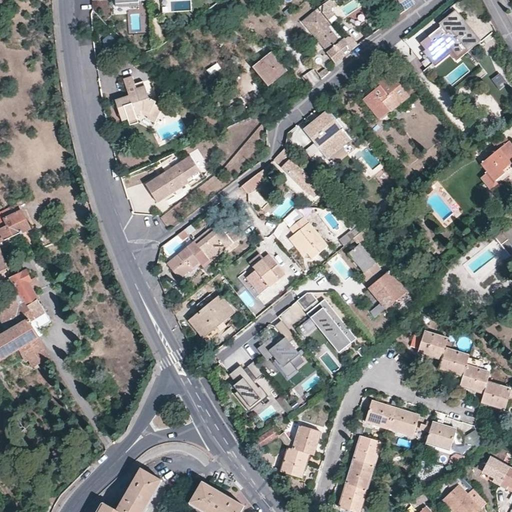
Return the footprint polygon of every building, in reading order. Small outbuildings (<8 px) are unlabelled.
[(332,8),(336,6),(332,0),(330,0),(318,9),(329,21),(335,15),(332,12),(332,8)] [(329,21),(318,9),(303,22),(328,52),(327,53),(335,62),(336,64),(350,52),(349,49),(346,40),(343,36),(329,21)] [(442,27),(418,45),(435,66),(459,48),(463,52),(480,40),(476,35),(457,10),(439,24),(442,27)] [(287,71),(272,53),(254,68),(271,88),(279,81),(281,80),(279,77),(287,71)] [(303,77),(313,86),(319,79),(309,70),(303,77)] [(409,97),(390,73),(378,83),(380,86),(374,91),(364,99),(381,119),(409,97)] [(149,117),(157,121),(163,109),(155,105),(156,103),(149,100),(144,84),(136,86),(134,85),(134,83),(126,86),(129,98),(128,99),(126,99),(124,100),(116,103),(122,123),(129,121),(130,123),(138,121),(138,118),(143,116),(143,114),(145,112),(150,115),(149,117)] [(351,140),(343,129),(344,128),(329,109),(320,116),(304,129),(318,148),(325,142),(334,154),(351,140)] [(289,131),(298,148),(310,142),(301,124),(289,131)] [(508,167),(511,163),(511,144),(504,135),(493,145),(499,152),(482,166),(487,173),(480,179),(491,193),(499,186),(496,181),(505,173),(503,171),(508,167)] [(284,149),(275,160),(311,194),(318,186),(292,161),(294,158),(294,157),(293,157),(290,154),(284,149)] [(188,178),(199,171),(188,154),(145,184),(151,192),(158,203),(178,189),(176,186),(179,184),(181,187),(190,181),(188,178)] [(251,180),(243,187),(248,193),(271,175),(266,168),(251,180)] [(203,176),(199,171),(188,178),(190,181),(192,184),(203,176)] [(18,204),(0,212),(0,240),(4,239),(4,241),(29,230),(24,218),(18,204)] [(297,209),(284,221),(292,230),(305,218),(297,209)] [(363,233),(348,216),(342,222),(351,232),(357,238),(363,233)] [(330,247),(305,218),(292,230),(294,232),(297,235),(295,236),(310,254),(315,259),(330,247)] [(231,245),(237,240),(246,234),(240,226),(232,232),(229,234),(226,230),(220,223),(215,226),(196,241),(205,254),(211,261),(231,245)] [(190,234),(185,228),(179,233),(184,239),(190,234)] [(511,242),(504,233),(502,230),(494,236),(510,256),(511,254),(511,242)] [(357,238),(351,232),(341,240),(346,247),(357,238)] [(241,245),(237,240),(231,245),(235,249),(241,245)] [(205,254),(196,241),(178,255),(167,264),(178,279),(200,262),(204,267),(211,261),(205,254)] [(0,272),(9,269),(6,262),(0,248),(0,246),(0,272)] [(6,246),(0,248),(6,262),(12,260),(6,246)] [(393,307),(397,304),(407,296),(397,283),(399,282),(393,274),(382,282),(378,276),(373,269),(376,267),(361,248),(349,257),(365,276),(362,278),(371,291),(370,292),(387,312),(393,307)] [(257,298),(287,274),(272,254),(267,258),(250,271),(241,277),(257,298)] [(0,318),(6,328),(0,331),(0,362),(21,351),(27,361),(31,359),(38,370),(42,368),(40,365),(50,358),(27,321),(33,318),(39,329),(50,322),(27,283),(31,281),(26,271),(11,278),(20,294),(0,305),(0,318)] [(309,293),(298,302),(305,311),(316,302),(309,293)] [(194,316),(208,336),(235,315),(221,296),(214,301),(201,311),(198,314),(194,316)] [(201,311),(214,301),(210,296),(196,306),(201,311)] [(325,300),(306,315),(337,354),(356,339),(325,300)] [(204,339),(208,336),(194,316),(190,320),(204,339)] [(271,339),(259,349),(268,360),(275,354),(279,358),(276,361),(289,376),(299,368),(293,361),(300,355),(290,343),(295,339),(281,322),(276,327),(286,338),(277,346),(271,339)] [(489,372),(466,365),(469,355),(445,348),(448,339),(423,331),(418,352),(430,356),(442,360),(440,368),(451,372),(463,376),(460,385),(470,389),(483,393),(480,402),(494,407),(504,410),(510,390),(486,382),(489,372)] [(245,368),(254,380),(261,375),(252,363),(245,368)] [(258,388),(240,366),(230,375),(242,390),(237,394),(250,410),(268,395),(261,386),(258,388)] [(413,435),(419,415),(410,413),(379,403),(371,400),(365,421),(413,435)] [(449,449),(455,429),(442,425),(426,420),(425,424),(431,426),(426,442),(449,449)] [(317,442),(321,431),(302,425),(294,449),(289,448),(282,472),(301,478),(303,470),(309,454),(313,455),(317,442)] [(272,427),(257,439),(263,446),(278,435),(272,427)] [(466,433),(469,441),(478,438),(475,430),(466,433)] [(356,511),(359,511),(381,442),(360,435),(358,445),(350,472),(342,499),(339,507),(356,511)] [(501,482),(509,468),(489,457),(482,471),(491,477),(501,482)] [(162,481),(140,468),(116,511),(103,503),(97,511),(144,511),(146,508),(162,481)] [(510,487),(511,488),(511,469),(509,468),(501,482),(510,487)] [(475,511),(485,503),(464,479),(442,498),(455,511),(475,511)] [(241,511),(244,507),(234,501),(202,482),(189,504),(202,511),(241,511)]
